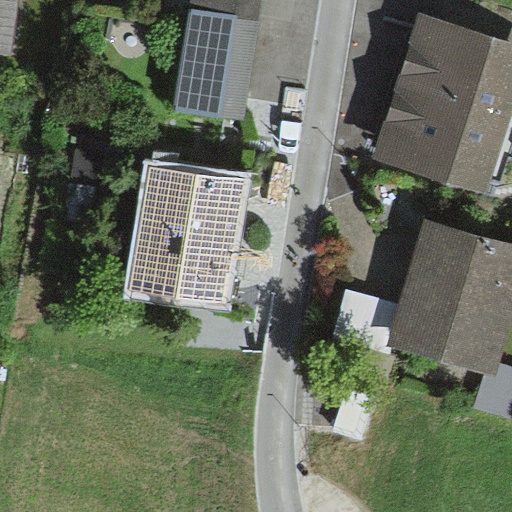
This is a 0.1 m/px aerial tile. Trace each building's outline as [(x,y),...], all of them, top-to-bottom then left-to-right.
[(22,0),(0,0),(0,53),(16,55),(22,0)] [(262,0),(192,0),(173,113),(242,125),(262,0)] [(511,133),(511,49),(423,22),(377,173),(489,207),(511,133)] [(247,181),(150,167),(130,291),(227,303),(247,181)] [(511,309),(511,251),(427,229),(394,353),(493,380),(511,309)]
